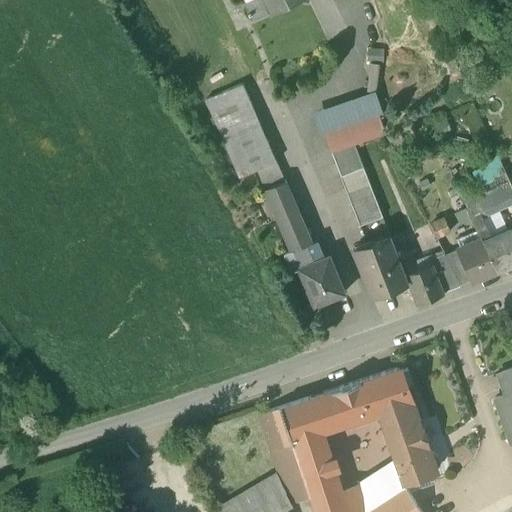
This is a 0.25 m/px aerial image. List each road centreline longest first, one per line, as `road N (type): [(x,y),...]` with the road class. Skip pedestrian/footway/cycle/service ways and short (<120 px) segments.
road 1 (residential): [(511,298),(0,465)]
road 2 (unknown): [(506,497),(441,323)]
